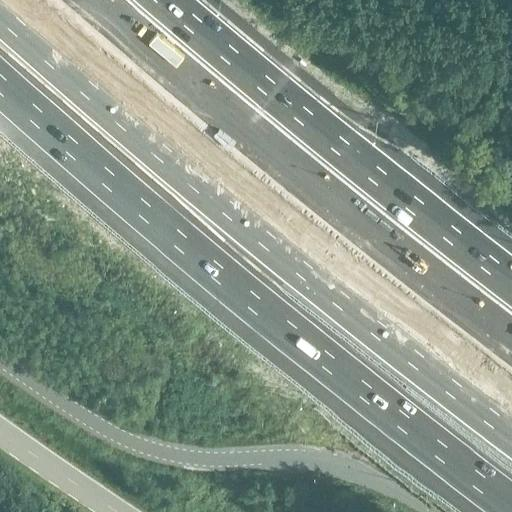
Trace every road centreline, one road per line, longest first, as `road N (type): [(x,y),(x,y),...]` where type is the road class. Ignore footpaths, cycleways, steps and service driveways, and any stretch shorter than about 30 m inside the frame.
road 1 (motorway): [(0,41),(132,159),(511,443)]
road 2 (motorway): [(511,317),(124,0)]
road 3 (unclassified): [(0,355),(94,424),(151,448),(232,459),(334,458),(387,475),(445,511)]
road 4 (primary): [(0,433),(115,511)]
